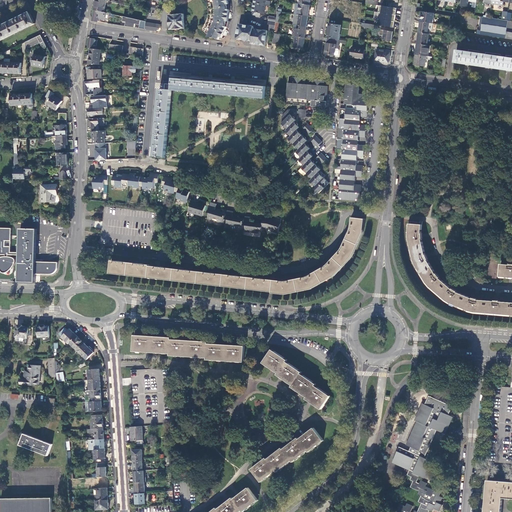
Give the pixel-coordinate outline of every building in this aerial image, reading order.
[(106,1),(103,0),(96,0),(94,10),(103,12),(106,1)] [(224,36),(226,36),(228,35),(228,34),(228,33),(228,32),(227,31),(225,30),(227,26),(230,28),(231,21),(228,20),(228,19),(229,18),(231,17),(232,16),(233,15),(232,14),(232,13),(231,12),(229,12),(229,11),(232,12),(232,5),(229,5),(228,1),(230,1),(231,0),(230,0),(209,0),(210,1),(211,4),(212,11),(211,17),(210,22),(209,25),(205,31),(209,34),(208,36),(215,38),(216,39),(218,39),(219,39),(221,38),(222,37),(223,35),(224,36)] [(265,5),(254,3),(252,12),(253,12),(252,16),(260,17),(260,13),(264,13),(265,5)] [(308,16),(310,5),(299,3),(297,14),(300,15),(308,16)] [(337,15),(353,17),(355,7),(349,6),(348,9),(338,7),(337,15)] [(383,20),(395,22),(396,14),(388,13),(389,10),(382,9),(381,15),(384,15),(383,20)] [(108,20),(110,13),(103,12),(94,10),(92,20),(98,21),(98,20),(100,20),(100,19),(105,20),(105,19),(108,20)] [(0,40),(35,23),(30,12),(0,26),(0,40)] [(434,13),(422,12),(420,21),(429,23),(433,23),(434,13)] [(170,20),(170,21),(171,30),(185,28),(184,14),(178,14),(178,13),(177,13),(176,13),(175,13),(175,15),(171,15),(171,17),(171,20),(170,20)] [(307,27),(308,16),(300,15),(298,26),(307,27)] [(268,24),(267,27),(271,28),(275,28),(275,25),(276,22),(276,21),(276,17),(275,17),(269,16),(269,20),(268,24)] [(479,25),(481,26),(481,30),(477,29),(476,33),(505,38),(506,31),(508,20),(506,20),(501,19),(481,16),(479,25)] [(429,23),(420,21),(419,32),(427,34),(429,23)] [(157,31),(158,30),(157,27),(157,24),(146,22),(145,29),(149,30),(157,31)] [(243,24),(239,25),(237,36),(240,39),(251,41),(251,43),(265,45),(268,31),(254,28),(254,27),(250,25),(243,24)] [(330,24),(328,38),(339,40),(340,34),(339,34),(341,25),(330,24)] [(305,38),(307,27),(298,26),(297,26),(297,29),(294,28),(293,36),(295,36),(305,38)] [(383,40),(392,41),(394,32),(385,30),(383,40)] [(427,34),(419,32),(417,43),(427,45),(429,34),(427,34)] [(44,41),(41,34),(25,42),(26,45),(26,49),(40,42),(41,42),(41,43),(44,41)] [(303,48),(305,38),(295,36),(294,47),(303,48)] [(88,47),(94,48),(96,48),(96,45),(97,45),(98,40),(95,40),(95,39),(90,38),(88,47)] [(339,40),(328,38),(325,54),(335,56),(335,55),(338,55),(339,54),(339,50),(338,49),(339,45),(339,42),(339,40)] [(427,45),(417,43),(415,54),(426,56),(428,56),(430,45),(427,45)] [(123,53),(124,45),(117,45),(110,44),(109,51),(123,53)] [(130,46),(129,54),(143,56),(144,49),(137,48),(137,47),(130,46)] [(101,56),(101,50),(100,49),(91,48),(89,64),(102,64),(103,56),(101,56)] [(351,57),(363,59),(364,49),(352,48),(351,57)] [(11,53),(11,49),(0,54),(0,56),(1,58),(11,53)] [(511,57),(456,50),(455,62),(466,64),(465,65),(469,65),(469,64),(486,67),(486,68),(489,68),(490,67),(507,70),(507,71),(510,71),(510,70),(511,70),(511,57)] [(375,61),(389,63),(390,55),(377,53),(375,61)] [(33,65),(44,67),(46,56),(35,54),(33,65)] [(426,56),(415,54),(413,64),(425,66),(426,56)] [(0,72),(10,73),(11,62),(0,61),(0,72)] [(11,62),(10,73),(21,73),(22,63),(11,62)] [(132,76),(133,66),(124,66),(124,75),(132,76)] [(89,77),(102,77),(102,69),(89,69),(89,77)] [(288,82),(287,97),(297,98),(298,90),(299,77),(293,76),(292,76),(292,82),(288,82)] [(172,84),(172,90),(265,98),(266,86),(257,85),(257,84),(250,83),(250,85),(234,83),(235,82),(227,81),(227,83),(212,81),(212,80),(205,79),(205,81),(190,79),(190,78),(182,77),(182,79),(173,78),(172,84)] [(308,91),(309,84),(305,84),(306,77),(299,77),(298,90),(308,91)] [(312,84),(309,84),(308,91),(307,99),(312,99),(317,100),(318,92),(319,79),(313,78),(312,84)] [(326,79),(319,79),(318,92),(328,93),(329,86),(325,86),(326,79)] [(95,88),(95,85),(94,85),(94,81),(84,82),(85,89),(95,88)] [(358,105),(359,93),(360,85),(346,83),(344,103),(347,104),(358,105)] [(92,96),(96,96),(96,92),(95,92),(95,88),(85,89),(85,97),(92,96)] [(172,90),(165,89),(160,89),(159,94),(158,94),(157,102),(158,102),(157,117),(156,117),(155,124),(156,124),(155,140),(154,140),(153,147),(155,147),(154,157),(166,158),(172,90)] [(48,104),(57,109),(63,101),(54,95),(55,93),(50,90),(46,96),(51,99),(48,104)] [(307,99),(308,91),(298,90),(297,98),(307,99)] [(318,92),(317,100),(312,99),(312,106),(327,107),(328,93),(318,92)] [(22,94),(22,105),(28,104),(28,106),(29,108),(32,108),(34,106),(33,93),(22,94)] [(365,94),(359,93),(358,105),(347,104),(347,108),(368,110),(369,100),(365,100),(365,94)] [(12,105),(22,105),(22,94),(11,95),(12,105)] [(104,114),(103,108),(99,108),(88,108),(89,114),(89,116),(94,116),(94,114),(104,114)] [(368,110),(347,108),(346,119),(361,120),(361,116),(367,116),(368,110)] [(287,128),(287,129),(294,122),(296,120),(294,118),(294,117),(293,116),(292,116),(290,115),(292,113),(292,111),(290,110),(288,110),(282,116),(282,123),(282,124),(281,125),(281,128),(283,130),(285,130),(287,128)] [(67,122),(67,119),(67,113),(59,113),(59,119),(59,121),(67,122)] [(89,118),(89,119),(90,128),(95,128),(95,126),(99,126),(99,121),(99,118),(89,118)] [(340,118),(339,128),(366,130),(367,124),(361,123),(361,120),(346,119),(340,118)] [(287,129),(285,130),(291,136),(297,130),(299,127),(298,126),(298,124),(297,123),(296,123),(294,122),(287,129)] [(56,125),(57,136),(67,135),(66,125),(56,125)] [(366,130),(339,128),(338,138),(360,140),(360,135),(366,136),(366,130)] [(106,138),(106,130),(92,131),(92,137),(94,137),(94,139),(93,139),(94,144),(105,143),(105,138),(106,138)] [(291,136),(288,139),(293,144),(302,135),(300,133),(301,132),(299,131),(298,131),(297,130),(291,136)] [(68,145),(67,135),(57,136),(57,140),(56,140),(57,149),(66,149),(65,145),(68,145)] [(302,135),(293,144),(299,149),(305,143),(307,140),(306,139),(306,138),(305,136),(304,137),(302,135)] [(360,140),(338,138),(337,148),(344,149),(364,150),(365,146),(365,144),(359,143),(360,140)] [(299,149),(296,152),(301,157),(307,151),(310,148),(308,147),(309,145),(308,144),(306,144),(305,143),(299,149)] [(364,150),(344,149),(343,159),(358,160),(358,156),(364,157),(364,155),(364,150)] [(300,159),(299,160),(304,165),(310,159),(313,156),(311,155),(312,153),(310,152),(309,152),(307,151),(301,157),(300,159)] [(68,152),(58,152),(59,165),(68,165),(68,152)] [(302,167),(307,173),(316,164),(314,162),(315,161),(313,160),(312,160),(310,159),(304,165),(302,167)] [(358,160),(343,159),(342,169),(363,170),(363,165),(357,164),(358,160)] [(33,171),(33,166),(19,166),(19,161),(14,161),(14,166),(14,169),(15,169),(15,178),(25,178),(25,175),(28,175),(28,171),(33,171)] [(316,164),(307,173),(312,178),(318,172),(321,169),(319,168),(320,166),(318,165),(317,165),(316,164)] [(363,170),(342,169),(342,173),(341,179),(356,180),(356,177),(362,177),(363,175),(363,170)] [(158,183),(160,173),(156,173),(151,172),(151,177),(144,177),(143,187),(143,189),(150,189),(150,188),(154,188),(155,183),(158,183)] [(314,187),(319,193),(323,189),(329,182),(322,176),(322,175),(321,173),(320,173),(318,172),(312,178),(310,181),(315,186),(314,187)] [(129,182),(130,174),(123,173),(123,176),(113,175),(112,184),(115,184),(115,187),(122,187),(122,182),(129,182)] [(143,187),(144,177),(141,176),(136,176),(136,177),(135,177),(135,176),(135,173),(130,173),(130,174),(129,182),(129,185),(133,185),(133,188),(140,188),(140,186),(143,187)] [(108,184),(109,175),(105,174),(100,174),(100,177),(100,178),(99,178),(99,177),(94,177),(94,188),(100,188),(100,187),(104,187),(104,184),(108,184)] [(174,194),(175,191),(178,182),(173,181),(173,182),(171,182),(172,180),(172,179),(166,177),(163,186),(166,186),(165,190),(168,191),(168,192),(174,194)] [(356,180),(341,179),(340,189),(361,191),(362,184),(356,184),(356,180)] [(187,202),(189,198),(191,191),(184,189),(185,184),(178,182),(175,191),(179,192),(177,197),(181,199),(180,200),(187,202)] [(42,185),(42,201),(55,201),(55,195),(55,191),(57,191),(57,185),(42,185)] [(340,189),(339,199),(360,201),(361,198),(361,191),(340,189)] [(206,205),(198,203),(196,202),(196,200),(192,199),(189,211),(194,213),(203,215),(206,205)] [(215,210),(217,204),(211,202),(208,212),(210,212),(208,218),(213,219),(213,217),(218,219),(217,222),(218,224),(224,225),(225,219),(227,214),(220,212),(221,210),(218,209),(218,211),(215,210)] [(154,250),(158,212),(134,209),(104,206),(104,214),(103,221),(102,225),(102,229),(100,244),(130,247),(154,250)] [(244,225),(245,219),(238,218),(239,216),(236,215),(235,217),(233,217),(234,212),(228,211),(227,214),(225,219),(228,219),(227,225),(232,226),(232,225),(237,226),(236,227),(243,229),(244,225)] [(262,232),(262,229),(263,224),(259,223),(259,221),(255,221),(255,223),(251,222),(252,218),(245,217),(245,219),(244,225),(246,225),(245,232),(251,232),(251,230),(253,231),(253,233),(260,233),(260,231),(262,232)] [(341,249),(334,257),(342,265),(351,256),(362,231),(363,219),(352,217),(351,230),(341,249)] [(275,219),(271,218),(271,220),(264,219),(263,224),(262,229),(267,231),(267,228),(272,230),(272,231),(279,233),(282,223),(281,223),(282,219),(275,218),(275,219)] [(494,300),(487,300),(475,298),(472,297),(472,298),(454,290),(455,290),(452,288),(451,288),(449,287),(450,285),(440,277),(439,278),(437,276),(438,276),(435,273),(425,258),(426,257),(424,254),(420,236),(421,236),(420,232),(419,232),(420,220),(418,220),(418,221),(408,220),(407,231),(407,238),(411,256),(414,263),(420,273),(424,281),(430,287),(444,299),(462,307),(468,310),(474,311),(487,313),(511,314),(511,301),(497,301),(497,300),(494,300)] [(57,268),(57,263),(35,262),(36,230),(23,230),(17,229),(17,252),(10,252),(11,229),(0,228),(0,254),(4,255),(4,256),(3,257),(1,258),(0,258),(0,270),(1,273),(3,273),(6,272),(9,270),(11,267),(13,264),(14,261),(13,259),(11,258),(7,257),(7,255),(16,255),(16,282),(33,283),(33,274),(49,275),(51,274),(54,273),(56,271),(57,268)] [(342,265),(334,257),(326,266),(306,276),(285,281),(274,280),(272,291),(286,293),(311,287),(333,275),(342,265)] [(110,271),(149,276),(150,265),(150,264),(112,260),(110,271)] [(511,264),(510,264),(510,265),(501,264),(501,276),(511,276),(511,264)] [(148,277),(198,283),(199,271),(150,265),(149,276),(148,277)] [(272,292),(272,291),(274,280),(233,275),(220,273),(199,271),(198,283),(272,292)] [(38,326),(38,337),(50,336),(49,326),(45,326),(45,324),(39,325),(39,326),(38,326)] [(27,338),(28,338),(29,328),(28,327),(28,325),(27,325),(27,326),(17,325),(16,337),(19,337),(27,338)] [(62,337),(69,344),(70,343),(77,336),(70,329),(68,330),(66,328),(59,334),(62,336),(62,337)] [(208,360),(245,362),(246,346),(209,343),(209,342),(172,339),(172,338),(135,335),(134,351),(171,353),(171,356),(208,358),(208,360)] [(70,343),(78,351),(78,350),(85,343),(77,336),(70,343)] [(89,347),(85,343),(78,350),(87,359),(94,352),(93,351),(94,350),(90,346),(89,347)] [(325,404),(331,395),(315,385),(316,384),(301,373),(302,372),(287,361),(288,360),(273,350),(264,363),(279,373),(278,375),(293,385),(292,386),(307,397),(306,398),(322,409),(325,404)] [(30,364),(29,371),(29,380),(26,380),(26,384),(39,385),(41,365),(30,364)] [(132,381),(135,425),(172,422),(171,408),(168,368),(131,370),(132,381)] [(89,370),(89,380),(100,379),(100,369),(89,370)] [(100,379),(89,380),(90,390),(101,390),(100,379)] [(511,387),(495,386),(488,464),(511,465),(511,387)] [(102,401),(101,390),(90,390),(86,391),(87,395),(85,395),(86,402),(102,401)] [(339,401),(331,395),(325,404),(329,407),(326,411),(330,414),(339,401)] [(392,462),(409,470),(413,471),(412,473),(419,476),(423,478),(431,460),(424,457),(433,438),(430,437),(434,428),(437,429),(445,433),(453,417),(449,415),(452,406),(429,396),(425,404),(423,403),(415,420),(417,421),(407,445),(411,447),(409,451),(399,446),(392,462)] [(102,401),(86,402),(86,412),(102,411),(102,401)] [(103,414),(92,415),(93,420),(91,420),(91,429),(104,428),(103,414)] [(142,426),(131,427),(133,442),(143,441),(142,426)] [(253,469),(263,482),(277,471),(278,472),(293,461),(294,462),(309,450),(310,452),(324,440),(314,427),(300,439),(298,437),(284,449),(283,447),(268,459),(267,458),(253,469)] [(104,428),(91,429),(90,429),(90,433),(96,432),(96,439),(104,438),(104,428)] [(20,445),(48,456),(52,445),(24,434),(20,445)] [(96,439),(95,439),(96,449),(105,449),(104,438),(96,439)] [(105,449),(96,449),(94,449),(95,460),(106,459),(105,449)] [(133,450),(134,459),(143,459),(143,449),(133,450)] [(134,459),(135,471),(142,471),(143,471),(143,459),(134,459)] [(96,477),(107,476),(106,467),(98,467),(98,474),(93,474),(93,477),(96,477)] [(407,475),(408,475),(411,477),(410,479),(413,481),(410,487),(419,491),(421,488),(418,487),(419,484),(416,482),(419,476),(412,473),(413,471),(409,470),(407,475)] [(421,488),(419,491),(418,494),(421,495),(419,501),(421,503),(418,511),(415,510),(413,511),(410,511),(411,511),(413,506),(407,503),(406,506),(400,503),(397,510),(400,511),(399,511),(428,511),(430,510),(433,511),(434,508),(440,511),(443,505),(440,503),(443,497),(440,496),(442,490),(436,487),(434,490),(426,486),(427,483),(421,480),(419,484),(418,487),(421,488)] [(511,481),(487,480),(484,511),(501,511),(501,509),(502,497),(507,498),(511,498),(511,481)] [(136,482),(136,494),(145,493),(146,493),(145,482),(142,482),(136,482)] [(108,499),(108,487),(98,488),(98,495),(96,495),(96,499),(108,499)] [(240,511),(244,510),(245,511),(259,500),(250,487),(235,499),(234,497),(219,509),(218,507),(211,511),(240,511)] [(145,493),(136,494),(137,504),(146,503),(145,493)] [(345,511),(347,511),(336,494),(323,502),(310,511),(345,511)] [(3,498),(1,498),(1,511),(58,511),(52,511),(53,497),(17,498),(3,498)] [(108,499),(96,499),(97,509),(109,508),(108,499)]
